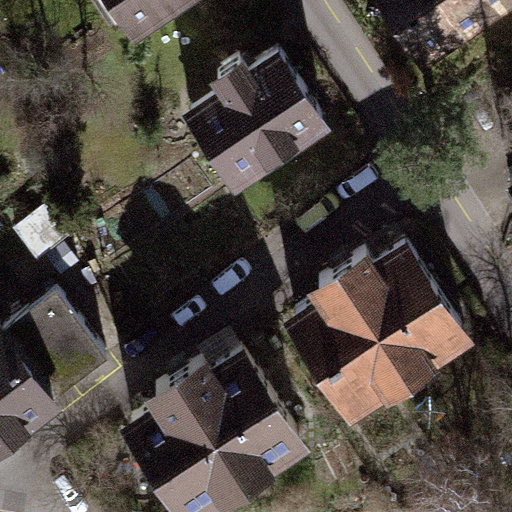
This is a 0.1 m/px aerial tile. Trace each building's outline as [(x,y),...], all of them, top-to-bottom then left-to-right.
[(98,0),(131,44),(191,0),(98,0)] [(511,12),(511,0),(382,0),(426,68),(511,12)] [(288,50),(183,118),(235,199),(341,131),(288,50)] [(357,420),(480,340),(413,239),(291,319),(357,420)] [(0,450),(114,371),(56,290),(0,328),(0,450)] [(178,511),(214,511),(318,446),(254,347),(125,428),(178,511)]
